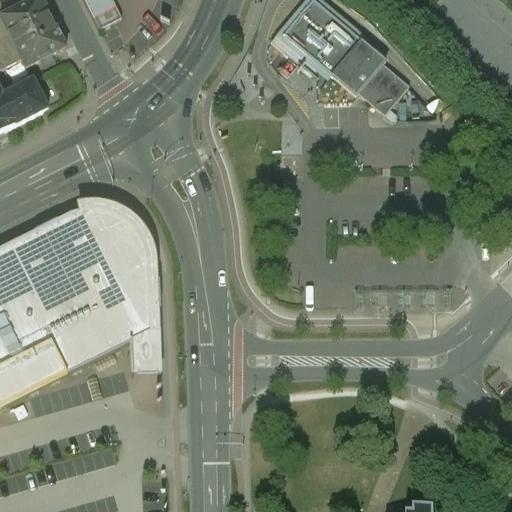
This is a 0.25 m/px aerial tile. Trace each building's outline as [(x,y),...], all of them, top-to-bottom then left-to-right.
[(39,0),(0,19),(0,71),(22,61),(26,70),(65,50),(39,0)] [(108,0),(83,0),(101,34),(121,24),(108,0)] [(385,119),(409,90),(383,68),(385,65),(384,64),(386,62),(378,55),(375,57),(352,37),(353,34),(346,28),(343,30),(314,5),(305,13),(301,9),(270,46),(299,71),(296,75),(297,76),(302,71),(312,71),(313,73),(317,68),(355,100),(357,97),(385,119)] [(0,136),(48,112),(33,83),(3,98),(0,93),(0,136)] [(75,207),(77,215),(94,214),(121,221),(140,242),(148,267),(152,364),(143,365),(132,365),(133,380),(161,379),(157,268),(148,237),(124,214),(94,205),(75,207)] [(0,252),(0,412),(129,348),(130,380),(133,380),(132,365),(143,365),(152,364),(148,267),(140,242),(121,221),(94,214),(77,215),(76,216),(67,219),(51,227),(0,252)]
